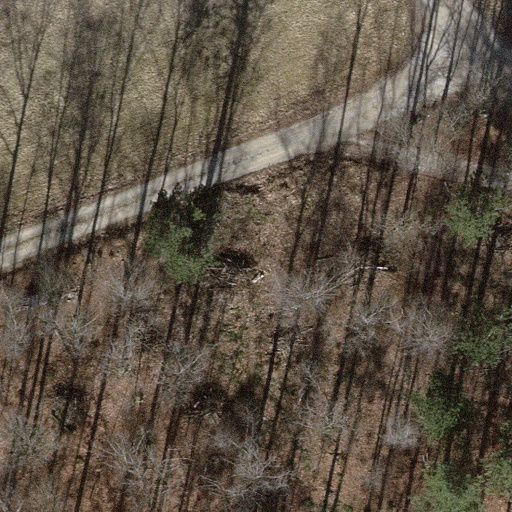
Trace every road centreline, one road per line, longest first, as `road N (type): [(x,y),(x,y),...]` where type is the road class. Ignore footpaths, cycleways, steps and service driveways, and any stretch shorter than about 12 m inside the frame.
road 1 (track): [(472,36),(402,93),(0,256)]
road 2 (track): [(511,173),(480,166),(210,173)]
